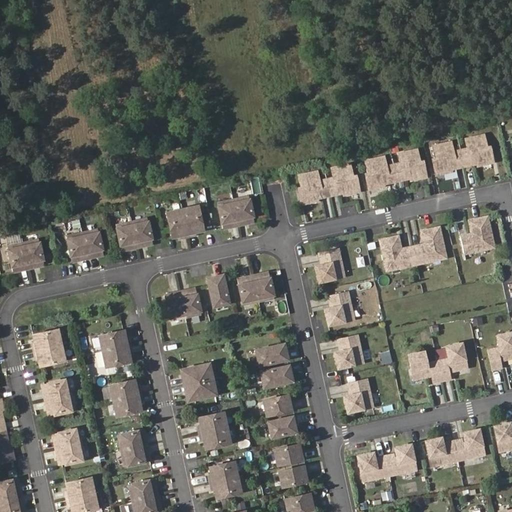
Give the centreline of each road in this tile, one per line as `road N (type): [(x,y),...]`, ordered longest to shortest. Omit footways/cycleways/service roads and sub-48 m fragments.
road 1 (residential): [(48,511),(7,313),(25,294),(136,272)]
road 2 (residential): [(136,272),(188,511)]
road 3 (residential): [(283,238),(488,193),(511,218)]
road 4 (residential): [(283,238),(329,439)]
road 5 (residential): [(511,399),(329,439)]
road 6 (residential): [(136,272),(283,238)]
